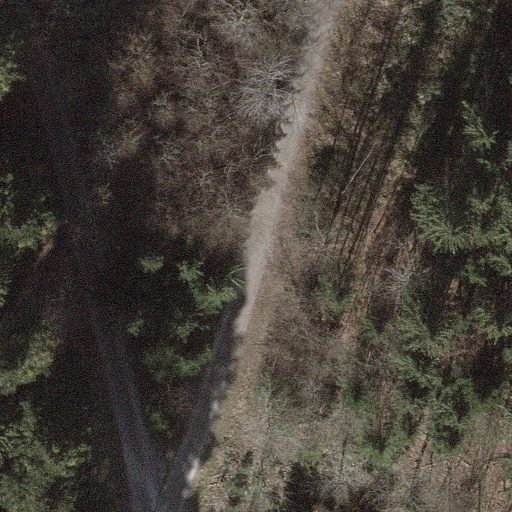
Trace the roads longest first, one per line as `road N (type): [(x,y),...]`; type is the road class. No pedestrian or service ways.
road 1 (track): [(171,511),(329,0)]
road 2 (track): [(5,0),(41,65),(155,511)]
